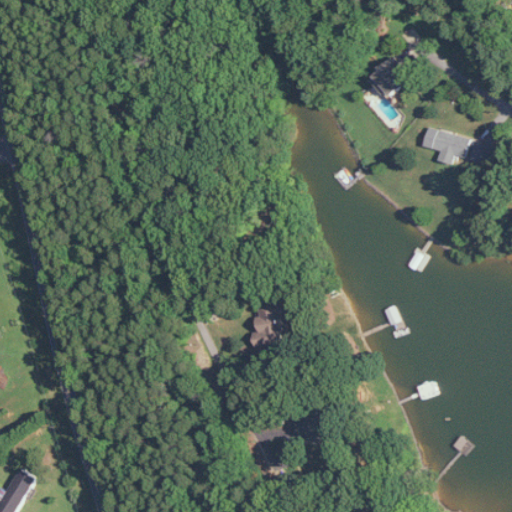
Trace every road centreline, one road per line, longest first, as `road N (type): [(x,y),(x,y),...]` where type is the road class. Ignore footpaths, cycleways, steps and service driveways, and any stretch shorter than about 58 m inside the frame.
road 1 (residential): [(41,0),(93,34),(127,78),(177,259),(237,378),(276,511)]
road 2 (residential): [(101,511),(0,51)]
